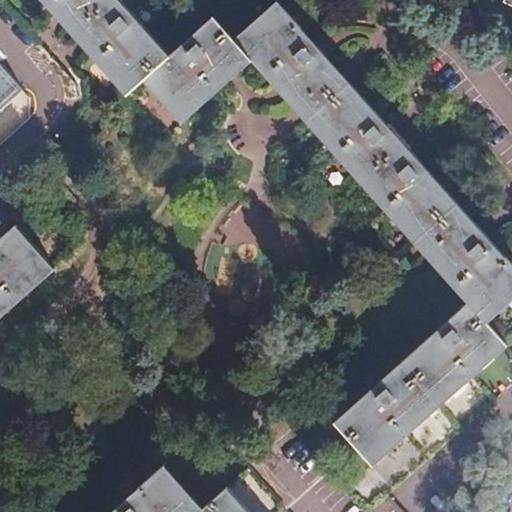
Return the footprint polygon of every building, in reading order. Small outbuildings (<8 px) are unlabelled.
[(182,128),(252,69),(225,38),(207,16),(163,55),(115,0),(39,0),(121,94),(139,78),(182,128)] [(511,267),(269,0),(266,0),(225,38),(252,69),(467,305),(482,322),(511,294),(511,267)] [(0,110),(22,91),(0,66),(0,110)] [(0,310),(51,265),(13,221),(0,232),(0,310)] [(506,347),(482,322),(467,305),(333,426),(372,470),(506,347)] [(511,384),(511,353),(506,347),(372,470),(347,493),(290,432),(228,487),(250,511),(401,511),(389,499),(511,384)] [(199,511),(204,509),(162,464),(107,511),(199,511)] [(250,511),(228,487),(204,509),(199,511),(250,511)]
